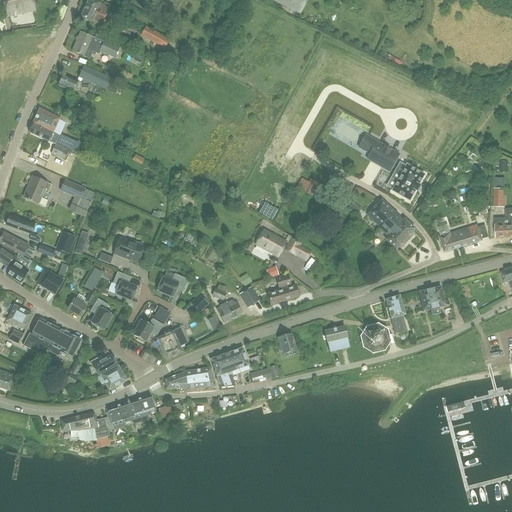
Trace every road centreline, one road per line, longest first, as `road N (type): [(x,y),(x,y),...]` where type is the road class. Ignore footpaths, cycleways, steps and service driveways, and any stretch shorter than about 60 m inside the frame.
road 1 (residential): [(149,379),(170,396),(242,390),(404,352),(511,303)]
road 2 (tertiary): [(149,379),(360,300)]
road 3 (residential): [(0,183),(73,0)]
road 4 (tertiary): [(360,300),(511,258)]
road 5 (tertiary): [(149,379),(109,400),(58,411),(0,401)]
road 6 (residential): [(112,349),(0,277)]
